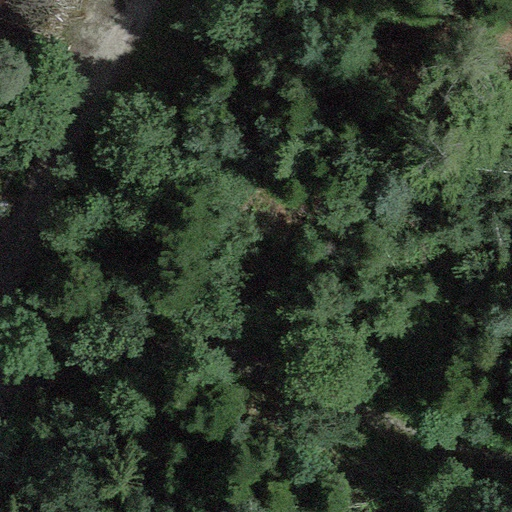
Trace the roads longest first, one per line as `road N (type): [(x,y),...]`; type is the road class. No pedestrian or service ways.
road 1 (track): [(0,382),(64,330),(172,339),(511,478)]
road 2 (track): [(98,0),(0,280)]
road 3 (track): [(172,339),(70,79)]
